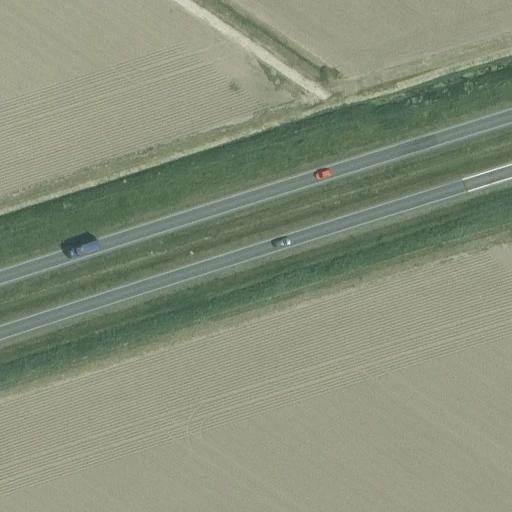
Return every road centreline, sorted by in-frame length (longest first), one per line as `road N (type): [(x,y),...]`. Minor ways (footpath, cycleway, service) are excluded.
road 1 (trunk): [(511,114),(0,276)]
road 2 (trunk): [(0,332),(511,170)]
road 3 (track): [(316,91),(181,0)]
